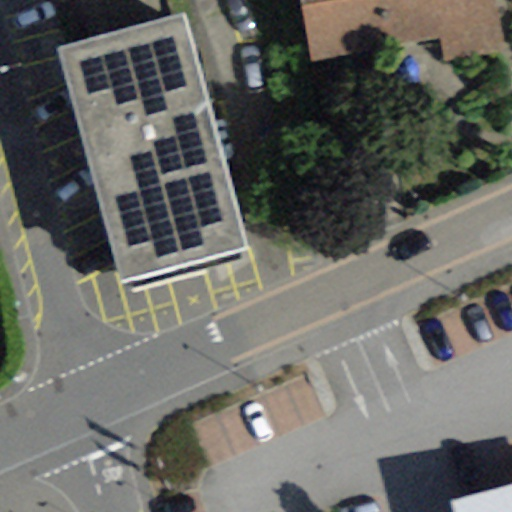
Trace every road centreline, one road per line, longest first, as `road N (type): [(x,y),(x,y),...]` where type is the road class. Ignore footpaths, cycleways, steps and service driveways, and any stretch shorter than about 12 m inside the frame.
road 1 (residential): [(76,433),(511,227)]
road 2 (residential): [(76,433),(0,122)]
